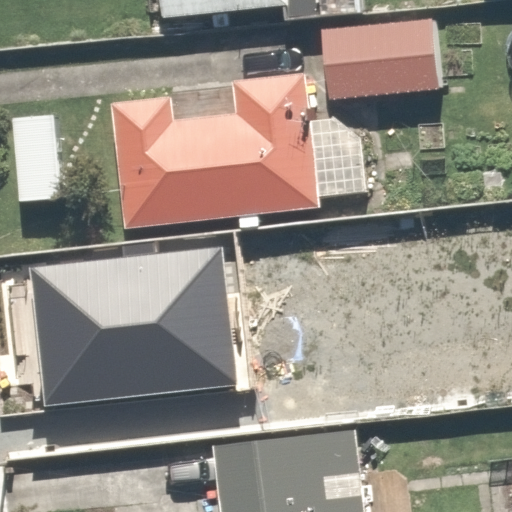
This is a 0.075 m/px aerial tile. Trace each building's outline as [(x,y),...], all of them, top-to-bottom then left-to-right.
[(294,7),(293,0),(165,0),(167,19),(294,7)] [(367,0),(322,0),(323,18),(368,16),(367,0)] [(324,211),(310,78),(237,85),(240,113),(179,119),(177,98),(116,104),(129,231),(324,211)] [(292,351),(286,287),(107,305),(120,435),(289,419),(283,352),(292,351)] [(511,302),(438,300),(434,406),(511,408),(511,302)] [(371,511),(361,428),(217,447),(225,511),(371,511)]
